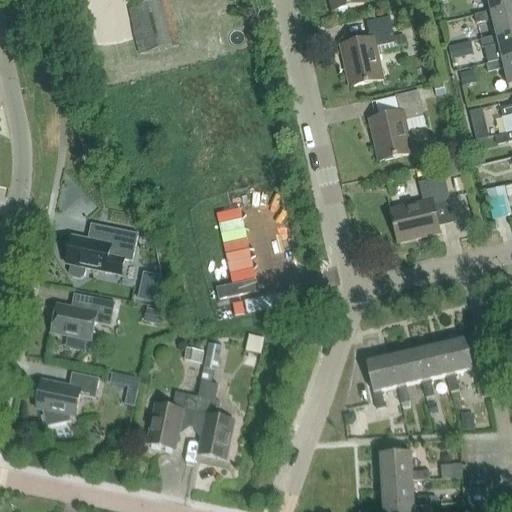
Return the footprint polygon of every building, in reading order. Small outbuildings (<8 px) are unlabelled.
[(365,3),(364,0),(329,0),(332,11),(365,3)] [(490,14),(511,7),(511,0),(469,0),(470,0),(486,0),(490,12),(490,14)] [(169,1),(129,9),(139,55),(179,46),(169,1)] [(511,33),(511,7),(490,14),(490,12),(474,16),(476,25),(492,21),(496,36),(496,38),(511,33)] [(375,48),(394,43),(389,18),(365,23),(369,40),(340,46),(350,88),(382,81),(375,48)] [(511,33),(496,38),(496,36),(480,40),(482,49),(485,48),(489,65),(502,61),(502,62),(511,59),(511,33)] [(502,61),(489,65),(486,65),(488,74),(504,70),(508,88),(511,86),(511,59),(502,62),(502,61)] [(474,71),(460,75),(463,87),(477,84),(474,71)] [(431,86),(434,99),(447,96),(444,83),(431,86)] [(405,121),(424,117),(418,91),(395,96),(398,113),(369,119),(379,162),(412,154),(405,121)] [(511,106),(501,109),(503,117),(511,114),(511,106)] [(487,122),(474,125),(477,142),(491,139),(487,122)] [(442,162),(446,180),(466,175),(462,157),(442,162)] [(433,204),(450,200),(445,177),(419,183),(423,202),(390,209),(398,243),(439,234),(433,204)] [(507,196),(505,188),(485,193),(487,201),(507,196)] [(123,277),(126,262),(133,263),(138,236),(107,229),(104,245),(72,238),(67,266),(71,267),(70,275),(72,279),(81,280),(84,278),(86,270),(123,277)] [(160,287),(144,284),(141,301),(156,304),(160,287)] [(95,325),(111,328),(116,304),(94,300),(91,314),(58,307),(52,335),(91,343),(95,325)] [(160,326),(162,314),(148,311),(145,323),(160,326)] [(439,346),(447,377),(451,393),(459,391),(455,375),(474,370),(466,340),(439,346)] [(204,370),(217,373),(222,348),(209,345),(204,370)] [(447,377),(439,346),(414,352),(422,382),(426,399),(435,397),(431,381),(447,377)] [(186,362),(202,365),(204,353),(188,350),(186,362)] [(422,382),(414,352),(390,358),(397,389),(401,405),(410,403),(406,386),(422,382)] [(397,389),(390,358),(367,364),(378,410),(386,409),(382,392),(397,389)] [(124,387),(126,377),(114,374),(111,385),(124,387)] [(76,418),(80,397),(96,400),(100,380),(72,375),(70,389),(42,383),(37,410),(44,412),(47,428),(72,423),(71,417),(76,418)] [(226,462),(234,423),(218,420),(221,404),(216,403),(219,387),(202,384),(198,399),(193,427),(205,429),(199,456),(226,462)] [(181,424),(193,427),(198,399),(176,395),(173,410),(156,407),(148,446),(175,452),(181,424)] [(431,417),(439,415),(436,404),(428,406),(431,417)] [(462,415),(462,432),(475,432),(474,415),(462,415)] [(401,454),(401,445),(384,447),(384,455),(401,454)] [(382,483),(413,481),(420,481),(429,481),(429,471),(412,472),(411,454),(380,456),(382,483)] [(443,479),(463,478),(462,465),(443,466),(443,479)] [(383,508),(414,506),(431,505),(430,497),(413,498),(413,481),(382,483),(383,508)]
